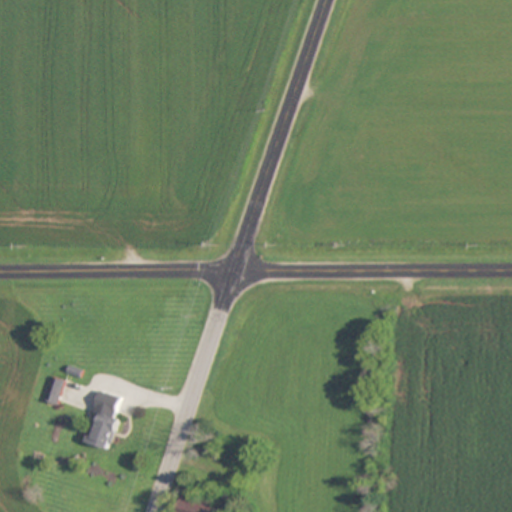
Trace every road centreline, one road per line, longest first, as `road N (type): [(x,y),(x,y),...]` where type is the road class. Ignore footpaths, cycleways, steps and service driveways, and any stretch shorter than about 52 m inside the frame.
road 1 (residential): [(155,511),(325,0)]
road 2 (residential): [(0,267),(511,266)]
